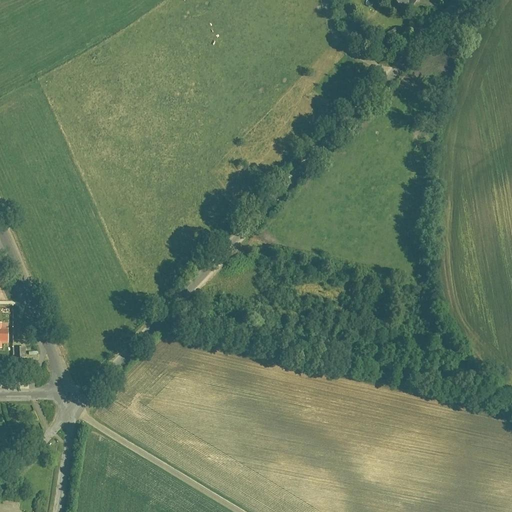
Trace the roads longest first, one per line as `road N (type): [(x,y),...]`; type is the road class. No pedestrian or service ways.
road 1 (unclassified): [(464,0),(94,389),(73,397)]
road 2 (residential): [(0,226),(73,397)]
